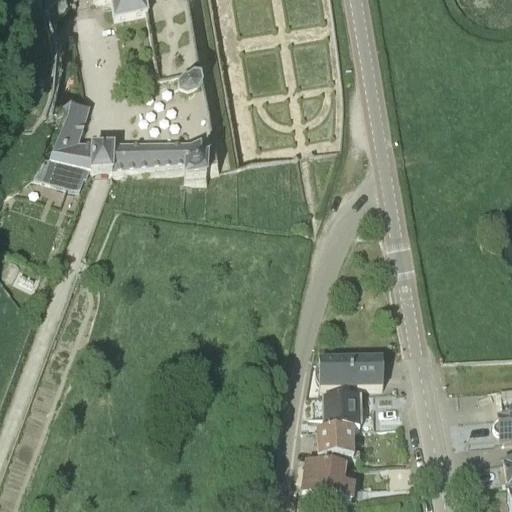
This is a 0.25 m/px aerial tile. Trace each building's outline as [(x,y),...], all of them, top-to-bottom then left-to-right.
[(114,24),(145,19),(142,0),(91,0),(92,8),(111,5),(114,24)] [(195,102),(201,94),(200,85),(192,79),(182,81),(176,89),(178,98),(186,103),(195,102)] [(184,187),(204,187),(205,168),(199,168),(198,153),(100,154),(95,154),(77,150),(87,116),(57,108),(55,118),(44,159),(42,162),(33,182),(79,200),(88,178),(100,178),(108,177),(185,177),(184,187)] [(317,396),(381,396),(381,367),(317,367),(317,396)] [(321,407),(315,407),(315,421),(321,420),(322,437),(350,436),(357,435),(357,405),(321,406),(321,407)] [(511,406),(494,408),(495,419),(511,417),(511,406)] [(511,423),(496,424),(496,427),(494,428),(492,431),(491,433),(492,436),(493,439),(495,440),(497,441),(498,449),(511,447),(511,423)] [(350,436),(322,437),(315,437),(316,466),(357,465),(357,457),(351,457),(350,436)] [(511,466),(501,468),(506,495),(511,494),(511,466)] [(343,474),(305,469),(301,501),(349,508),(351,493),(351,491),(340,490),(343,474)] [(401,471),(343,474),(340,490),(351,491),(351,493),(404,491),(401,471)]
